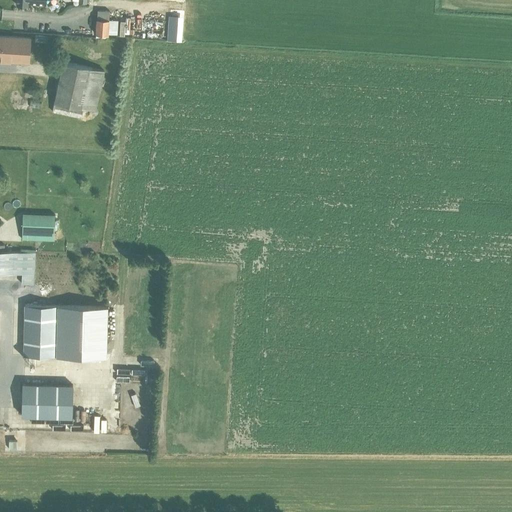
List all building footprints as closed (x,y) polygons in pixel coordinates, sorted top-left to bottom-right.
[(118,20),(108,19),(109,10),(96,10),(95,33),(107,34),(107,33),(117,34),(118,20)] [(178,17),(170,16),(168,40),(176,41),(178,17)] [(0,35),(0,59),(29,62),(30,38),(0,35)] [(104,70),(62,61),(52,111),(80,117),(83,107),(95,110),(104,70)] [(59,230),(60,220),(54,220),(54,214),(22,213),(21,239),(53,240),(54,230),(59,230)] [(0,271),(22,272),(21,283),(33,284),(35,251),(0,249),(0,271)] [(25,304),(24,354),(106,356),(107,306),(25,304)] [(72,383),(23,382),(23,415),(72,415),(72,383)]
